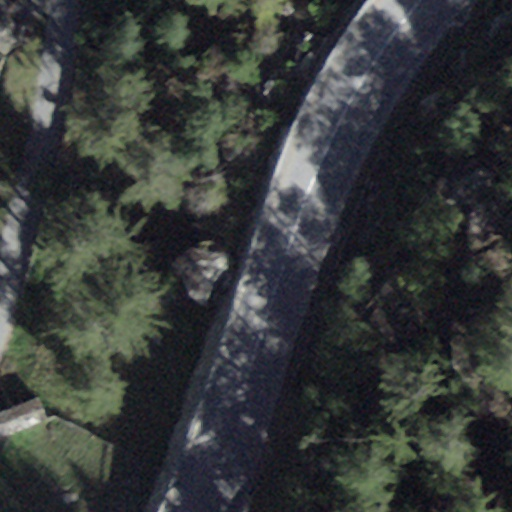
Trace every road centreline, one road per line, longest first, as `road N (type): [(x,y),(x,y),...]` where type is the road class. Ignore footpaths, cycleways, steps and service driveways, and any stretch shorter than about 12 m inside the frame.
road 1 (tertiary): [(189,511),(256,357),(317,157),(415,0)]
road 2 (residential): [(0,291),(49,99),(56,0)]
